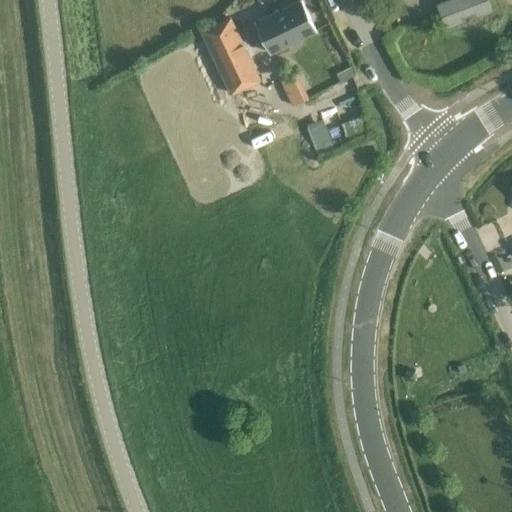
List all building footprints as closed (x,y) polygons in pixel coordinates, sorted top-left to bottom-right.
[(446,27),(491,9),(487,0),(445,0),(437,3),(446,27)] [(269,52),(315,30),(301,1),(255,23),(269,52)] [(230,17),(200,32),(231,95),(261,80),(230,17)] [(296,72),(281,80),(294,109),(310,102),(296,72)] [(460,373),(466,371),(463,364),(457,366),(460,373)]
